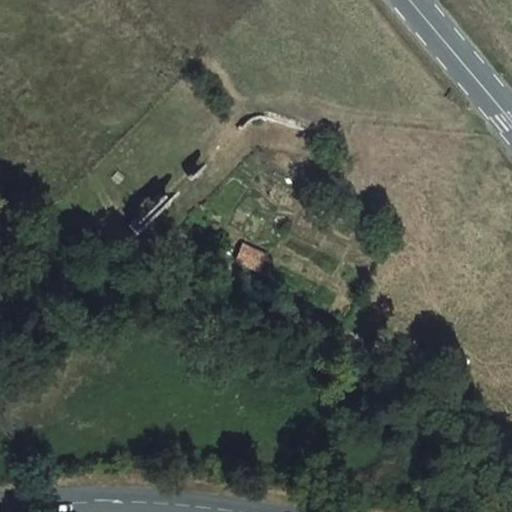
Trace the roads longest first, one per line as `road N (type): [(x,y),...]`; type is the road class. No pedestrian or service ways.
road 1 (track): [(511,479),(360,347),(0,207)]
road 2 (tertiary): [(0,510),(98,501),(228,511)]
road 3 (primary): [(410,0),(511,124)]
